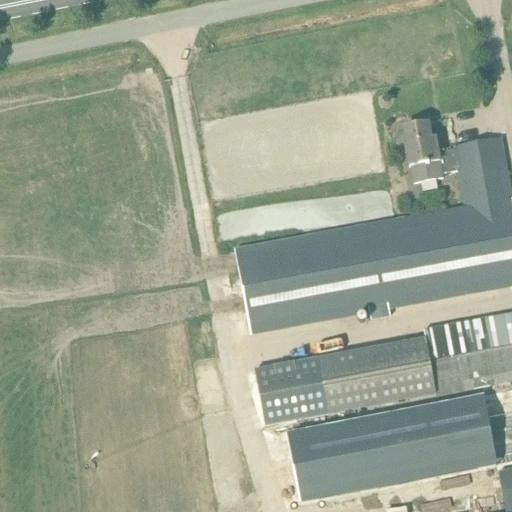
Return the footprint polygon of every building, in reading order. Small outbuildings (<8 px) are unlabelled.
[(413,185),(442,179),(442,176),(459,173),(466,209),(235,252),(251,339),(511,290),(511,197),(501,141),(454,150),(454,152),(439,155),(436,141),(432,142),(429,126),(403,131),(413,185)] [(425,340),(318,360),(254,372),(259,393),(261,407),(252,409),(255,426),(264,424),(265,429),(328,417),(436,397),(437,399),(511,384),(511,315),(423,332),(425,340)] [(511,414),(387,438),(395,479),(511,456),(511,414)] [(333,452),(335,465),(385,458),(379,418),(314,428),(318,454),(333,452)] [(511,511),(511,470),(499,473),(506,511),(511,511)]
